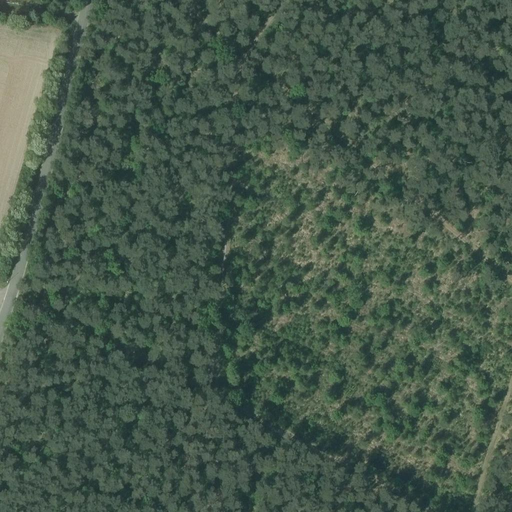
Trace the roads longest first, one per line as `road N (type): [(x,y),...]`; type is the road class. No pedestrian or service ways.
road 1 (track): [(511,276),(172,0)]
road 2 (track): [(209,395),(224,279),(230,110),(245,60),(285,0)]
road 3 (unclassified): [(88,0),(10,302)]
road 4 (track): [(428,511),(209,395)]
road 5 (track): [(209,395),(13,290)]
road 6 (track): [(474,511),(511,383)]
road 7 (track): [(163,511),(209,395)]
